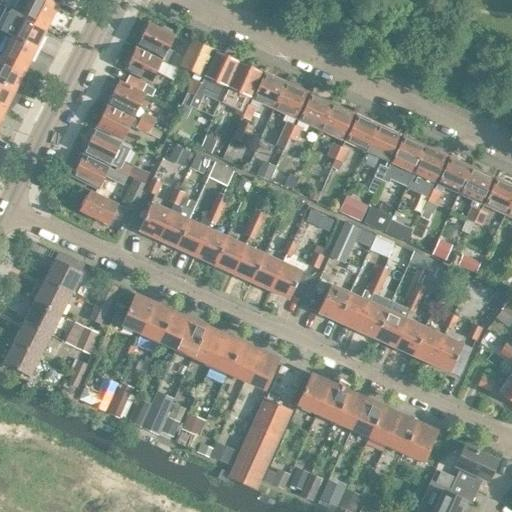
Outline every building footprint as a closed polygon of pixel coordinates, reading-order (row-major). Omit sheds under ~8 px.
[(17,0),(12,10),(21,15),(46,27),(56,7),(43,0),(17,0)] [(21,15),(10,36),(35,48),(46,27),(21,15)] [(174,53),(170,61),(178,65),(189,43),(171,34),(171,30),(163,26),(160,28),(147,22),(146,24),(142,25),(139,31),(141,34),(137,43),(163,57),(167,49),(174,53)] [(10,36),(0,56),(25,69),(35,48),(10,36)] [(191,39),(189,43),(178,65),(179,66),(200,75),(212,49),(191,39)] [(123,63),(125,66),(124,69),(151,82),(161,61),(135,47),(130,56),(126,57),(123,63)] [(208,86),(223,93),(225,87),(237,60),(215,50),(201,83),(196,93),(203,96),(208,86)] [(0,82),(20,93),(26,80),(21,78),(25,69),(0,56),(0,82)] [(239,100),(245,103),(260,71),(238,61),(225,87),(223,93),(239,100)] [(251,98),(273,108),(285,82),(263,72),(251,98)] [(186,89),(196,93),(201,83),(191,78),(186,89)] [(108,102),(134,115),(145,94),(118,81),(108,102)] [(20,93),(0,82),(0,108),(4,111),(9,101),(14,104),(20,93)] [(281,119),(286,121),(292,124),(294,118),(306,91),(285,82),(273,108),(284,113),(281,119)] [(293,125),(302,129),(305,131),(308,124),(320,130),(332,103),(310,93),(295,125),(293,124),(293,125)] [(245,103),(239,100),(234,111),(240,114),(245,103)] [(245,103),(240,114),(250,118),(255,107),(245,103)] [(353,113),(332,103),(320,130),(340,139),(353,113)] [(95,126),(122,140),(133,118),(106,105),(95,126)] [(144,111),(140,118),(151,125),(156,117),(144,111)] [(344,141),(366,151),(378,124),(356,114),(344,141)] [(151,125),(140,118),(136,126),(147,133),(151,125)] [(232,138),(245,144),(254,126),(240,120),(232,138)] [(292,124),(286,121),(276,144),(283,147),(288,135),(293,125),(292,124)] [(378,124),(366,151),(387,160),(399,134),(378,124)] [(297,139),(302,129),(293,125),(288,135),(297,139)] [(83,151),(110,164),(120,143),(94,130),(83,151)] [(206,132),(199,146),(221,156),(228,142),(206,132)] [(390,162),(412,172),(424,145),(402,135),(390,162)] [(327,153),(335,157),(341,146),(332,142),(327,153)] [(169,156),(168,159),(182,166),(185,159),(189,151),(182,148),(175,144),(169,156)] [(424,145),(412,172),(433,182),(445,155),(424,145)] [(341,146),(335,157),(331,166),(337,169),(347,149),(341,146)] [(207,176),(213,162),(206,158),(195,153),(195,154),(189,167),(207,176)] [(127,175),(115,169),(114,170),(82,154),(77,163),(73,164),(70,170),(72,173),(71,175),(97,189),(104,175),(110,178),(111,176),(123,182),(126,176),(127,175)] [(436,183),(459,193),(471,167),(448,157),(436,183)] [(259,166),(255,175),(261,177),(268,180),(275,165),(270,164),(262,160),(259,166)] [(118,161),(115,169),(127,175),(126,176),(132,178),(143,184),(147,176),(118,161)] [(233,169),(214,161),(213,162),(207,176),(206,177),(225,186),(233,169)] [(373,175),(381,179),(386,167),(378,163),(373,175)] [(386,167),(381,179),(389,183),(395,171),(386,167)] [(471,167),(459,193),(480,203),(492,176),(471,167)] [(373,175),(366,190),(374,193),(381,179),(373,175)] [(132,178),(119,205),(128,210),(130,211),(143,184),(132,178)] [(146,191),(154,195),(160,182),(151,178),(146,191)] [(483,204),(505,214),(511,198),(511,185),(495,178),(483,204)] [(168,200),(177,205),(183,191),(174,187),(168,200)] [(432,188),(426,201),(434,204),(440,192),(432,188)] [(78,210),(107,224),(118,229),(128,210),(119,205),(88,190),(78,210)] [(311,191),(308,197),(316,200),(318,194),(311,191)] [(217,192),(211,205),(222,209),(227,197),(217,192)] [(346,194),(339,211),(362,220),(369,203),(346,194)] [(426,201),(421,212),(428,216),(434,204),(426,201)] [(137,230),(156,239),(169,211),(150,202),(137,230)] [(222,209),(211,205),(205,217),(216,222),(222,209)] [(362,222),(383,231),(390,216),(369,206),(362,222)] [(465,219),(473,223),(478,209),(470,206),(465,219)] [(255,209),(249,221),(259,226),(265,214),(255,209)] [(478,209),(473,223),(481,226),(486,212),(478,209)] [(310,210),(305,221),(316,226),(321,215),(310,210)] [(156,239),(175,248),(188,219),(169,211),(156,239)] [(175,248),(194,256),(207,228),(188,219),(175,248)] [(386,231),(407,241),(407,240),(412,229),(407,226),(390,219),(385,231),(386,231)] [(259,226),(249,221),(243,234),(253,239),(259,226)] [(344,221),(329,256),(343,262),(353,240),(359,228),(349,223),(344,221)] [(194,256),(213,265),(226,236),(207,228),(194,256)] [(359,228),(353,240),(370,247),(375,235),(360,228),(359,228)] [(213,265),(232,273),(245,245),(226,236),(213,265)] [(282,252),(291,255),(296,242),(287,238),(282,252)] [(438,239),(431,253),(444,259),(451,245),(438,239)] [(232,273),(251,282),(264,254),(245,245),(232,273)] [(308,264),(316,268),(322,255),(313,252),(308,264)] [(251,282),(270,291),(283,262),(264,254),(251,282)] [(54,259),(44,279),(71,293),(81,272),(54,259)] [(469,260),(465,268),(475,272),(479,264),(469,260)] [(283,262),(270,291),(288,299),(301,271),(283,262)] [(347,264),(345,269),(354,273),(356,268),(347,264)] [(377,264),(372,277),(383,282),(388,269),(377,264)] [(500,285),(511,291),(511,271),(507,269),(500,285)] [(293,291),(302,295),(311,276),(301,271),(293,291)] [(383,282),(372,277),(366,290),(377,295),(383,282)] [(44,279),(33,300),(60,314),(71,293),(44,279)] [(105,281),(92,309),(104,315),(117,287),(105,281)] [(417,282),(411,294),(420,299),(426,287),(417,282)] [(317,312),(336,321),(349,292),(330,284),(317,312)] [(336,321),(355,329),(368,301),(349,292),(336,321)] [(121,324),(141,333),(154,303),(134,294),(121,324)] [(420,299),(411,294),(405,307),(414,311),(420,299)] [(33,300),(23,321),(50,334),(60,314),(33,300)] [(501,309),(511,316),(511,304),(507,300),(501,309)] [(355,329),(374,338),(386,310),(368,301),(355,329)] [(141,333),(159,341),(172,311),(154,303),(141,333)] [(104,315),(92,309),(88,318),(99,324),(104,315)] [(374,338),(393,346),(405,318),(386,310),(374,338)] [(159,341),(176,349),(189,319),(172,311),(159,341)] [(442,322),(452,327),(457,318),(447,313),(442,322)] [(393,346),(412,355),(424,327),(405,318),(393,346)] [(176,349),(194,357),(207,327),(189,319),(176,349)] [(23,321),(13,342),(39,355),(50,334),(23,321)] [(466,336),(474,340),(480,327),(472,324),(466,336)] [(74,347),(88,354),(97,332),(96,332),(83,326),(74,347)] [(194,357),(211,364),(224,335),(207,327),(194,357)] [(412,355),(430,364),(443,335),(424,327),(412,355)] [(211,364),(229,372),(242,343),(224,335),(211,364)] [(443,335),(430,364),(449,372),(462,344),(443,335)] [(39,355),(13,342),(2,363),(29,376),(39,355)] [(229,372),(246,380),(259,351),(242,343),(229,372)] [(499,351),(510,359),(511,356),(511,349),(504,344),(499,351)] [(259,351),(246,380),(264,388),(277,359),(259,351)] [(69,370),(72,371),(81,375),(86,364),(74,358),(69,370)] [(81,375),(72,371),(67,382),(68,383),(76,387),(81,375)] [(297,403),(316,412),(329,383),(310,374),(297,403)] [(477,385),(489,390),(493,382),(481,376),(477,385)] [(511,379),(508,376),(497,392),(511,402),(511,379)] [(120,382),(107,413),(119,418),(132,387),(120,382)] [(60,389),(57,399),(68,404),(76,387),(68,383),(65,391),(60,389)] [(316,412),(334,420),(347,391),(329,383),(316,412)] [(334,420),(351,428),(364,399),(347,391),(334,420)] [(137,398),(127,421),(140,426),(150,404),(150,403),(137,398)] [(217,477),(227,482),(229,478),(253,489),(289,409),(265,398),(231,473),(221,469),(217,477)] [(351,428),(369,436),(382,407),(364,399),(351,428)] [(150,404),(140,426),(157,434),(167,412),(161,409),(150,404)] [(369,436),(386,444),(399,415),(382,407),(369,436)] [(204,420),(188,413),(181,429),(197,436),(204,420)] [(386,444),(404,452),(417,423),(399,415),(386,444)] [(167,416),(161,431),(172,436),(179,421),(167,416)] [(417,423),(404,452),(422,460),(436,431),(417,423)] [(0,511),(39,511),(63,457),(16,438),(0,477),(0,511)] [(229,464),(235,450),(216,442),(209,456),(229,464)] [(199,443),(195,451),(207,457),(211,448),(199,443)] [(460,469),(454,481),(476,491),(482,479),(487,481),(497,459),(463,444),(453,466),(460,469)] [(66,461),(53,488),(62,492),(75,465),(66,461)] [(295,467),(288,484),(301,490),(308,473),(295,467)] [(275,473),(270,484),(282,489),(282,488),(289,474),(277,469),(275,473)] [(308,472),(299,495),(312,500),(321,478),(308,472)] [(476,491),(454,481),(449,493),(442,490),(432,511),(458,511),(464,501),(470,504),(476,491)] [(344,487),(336,505),(351,511),(352,511),(361,495),(344,487)]
